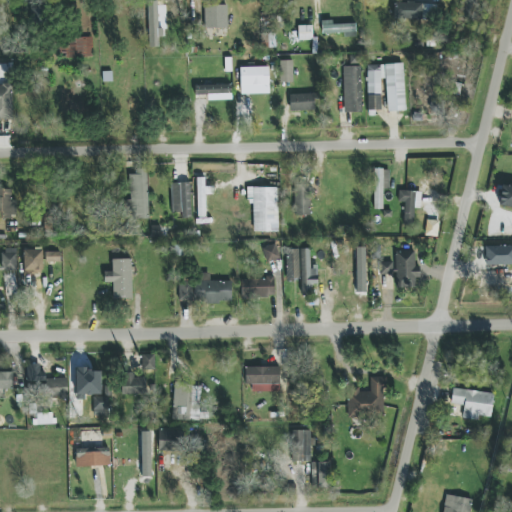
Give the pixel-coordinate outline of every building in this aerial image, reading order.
[(157,1),(147,1),(149,48),(159,47),(159,38),(163,37),(163,28),(158,29),(157,1)] [(395,3),(395,18),(436,19),(436,4),(395,3)] [(227,28),(227,5),(204,6),(205,28),(227,28)] [(322,34),(344,34),(345,38),(356,37),(355,24),(332,24),(332,20),(322,21),(322,34)] [(299,41),(312,40),(312,26),(298,26),(299,41)] [(92,37),(58,37),(59,57),(93,56),(92,37)] [(293,82),(292,60),(279,61),(280,83),(293,82)] [(405,111),(404,64),(367,65),(368,110),(381,110),(380,79),(386,79),(387,111),(405,111)] [(362,112),(361,66),(343,67),(344,113),(362,112)] [(268,67),(240,68),(240,85),(269,85),(268,67)] [(0,85),(0,120),(12,121),(13,85),(0,85)] [(232,100),(231,85),(194,86),(195,95),(207,95),(208,101),(232,100)] [(316,110),(316,94),(290,95),(290,111),(316,110)] [(149,219),(147,168),(135,169),(135,175),(128,175),(130,219),(149,219)] [(389,169),(373,170),(374,210),(383,209),(383,189),(390,189),(389,169)] [(206,216),(205,195),(213,194),(213,186),(205,186),(205,178),(197,178),(197,217),(206,216)] [(191,218),(190,183),(171,183),(172,213),(182,213),(182,218),(191,218)] [(310,215),(310,185),(294,185),(295,216),(310,215)] [(278,232),(278,188),(247,188),(246,203),(253,203),(253,232),(278,232)] [(17,200),(11,200),(12,190),(0,189),(0,216),(16,217),(17,200)] [(414,208),(421,208),(421,192),(399,191),(398,203),(404,203),(403,224),(414,224),(414,208)] [(438,237),(439,221),(427,220),(425,236),(438,237)] [(262,248),(265,263),(280,259),(276,244),(262,248)] [(486,266),(511,265),(511,245),(485,247),(486,266)] [(0,270),(17,271),(17,248),(3,248),(3,264),(0,263),(0,270)] [(300,249),(286,249),(285,279),(299,280),(300,249)] [(301,295),(313,295),(313,286),(318,285),(317,269),(310,269),(310,249),(300,249),(301,295)] [(43,250),(24,250),(24,271),(43,271),(43,250)] [(395,251),(396,289),(414,288),(413,274),(417,274),(416,251),(395,251)] [(46,262),(60,262),(60,252),(46,252),(46,262)] [(112,299),(131,299),(132,260),(112,259),(112,272),(105,272),(104,282),(113,283),(112,299)] [(394,262),(380,263),(380,275),(394,274),(394,262)] [(232,282),(209,281),(209,274),(198,274),(198,282),(178,281),(178,302),(231,303),(232,282)] [(241,279),(241,299),(274,298),(274,278),(241,279)] [(155,375),(154,355),(142,355),(142,375),(155,375)] [(42,364),(26,365),(27,384),(43,384),(42,364)] [(101,372),(89,371),(89,367),(76,367),(75,395),(101,395),(101,372)] [(280,367),(245,367),(245,385),(252,385),(252,392),(279,392),(280,367)] [(0,389),(13,389),(12,372),(0,372),(0,389)] [(121,394),(145,395),(146,378),(134,378),(134,373),(122,373),(121,394)] [(384,377),(370,377),(370,392),(359,392),(359,387),(348,387),(348,417),(384,417),(384,377)] [(68,397),(67,378),(46,379),(47,398),(68,397)] [(200,418),(201,387),(192,386),(190,418),(200,418)] [(463,419),(479,420),(480,416),(491,417),(493,393),(453,389),(451,404),(464,406),(463,419)] [(93,415),(108,415),(108,397),(93,397),(93,415)] [(159,430),(158,451),(184,452),(184,431),(159,430)] [(311,431),(292,430),(292,462),(311,462),(311,431)] [(76,467),(110,466),(109,448),(75,449),(76,467)] [(311,463),(312,488),(331,487),(330,462),(311,463)] [(469,511),(471,499),(445,495),(442,511),(469,511)]
